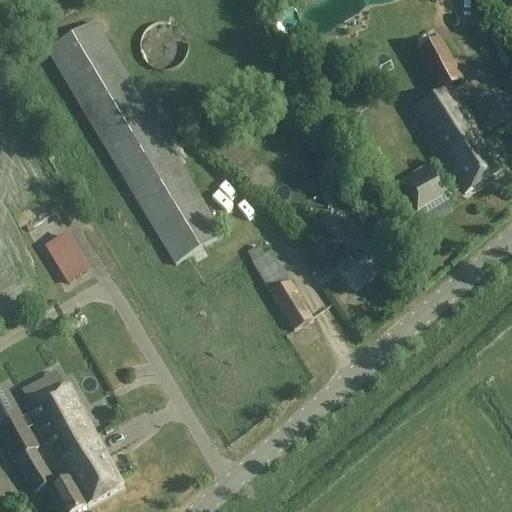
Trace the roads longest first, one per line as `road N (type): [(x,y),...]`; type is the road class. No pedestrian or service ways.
road 1 (unclassified): [(198,511),(511,238)]
road 2 (unknown): [(224,489),(108,297),(80,294),(0,341)]
